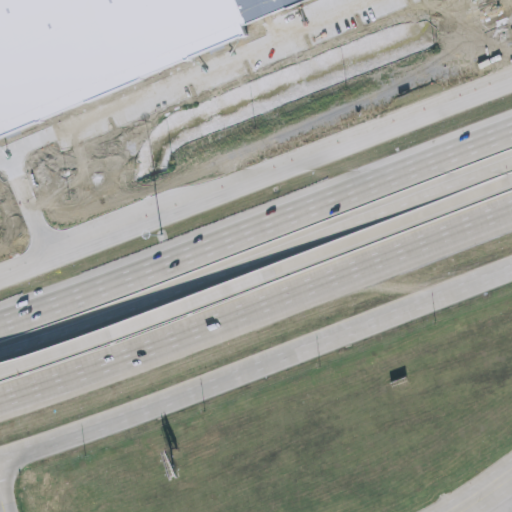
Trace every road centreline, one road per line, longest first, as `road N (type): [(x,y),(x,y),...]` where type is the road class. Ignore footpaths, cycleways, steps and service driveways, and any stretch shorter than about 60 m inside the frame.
road 1 (secondary): [(511,72),(0,274)]
road 2 (motorway): [(511,132),(0,326)]
road 3 (motorway): [(511,164),(0,357)]
road 4 (motorway): [(0,401),(511,209)]
road 5 (secondary): [(0,459),(511,269)]
road 6 (motorway): [(0,371),(265,277)]
road 7 (motorway): [(265,277),(511,181)]
